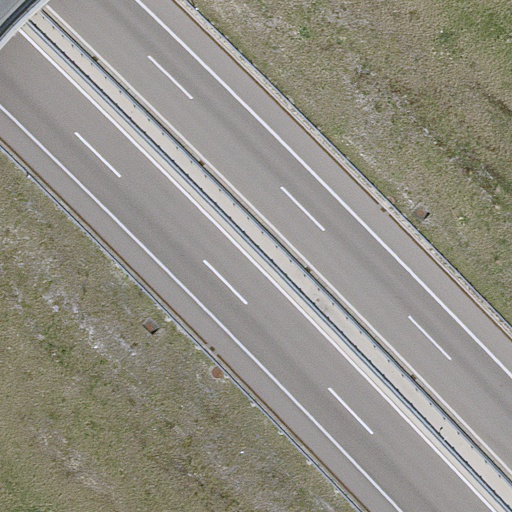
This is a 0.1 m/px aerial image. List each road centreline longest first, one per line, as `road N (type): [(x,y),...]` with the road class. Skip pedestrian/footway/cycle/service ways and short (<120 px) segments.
road 1 (motorway): [(0,58),(445,511)]
road 2 (motorway): [(511,425),(86,0)]
